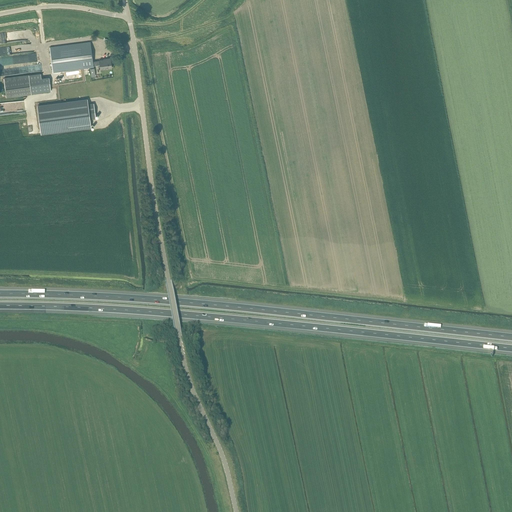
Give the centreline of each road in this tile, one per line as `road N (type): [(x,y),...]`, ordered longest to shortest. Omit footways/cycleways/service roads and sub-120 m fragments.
road 1 (motorway): [(511,337),(156,299),(0,293)]
road 2 (motorway): [(0,305),(161,312),(511,348)]
road 3 (unclassified): [(235,511),(177,332),(127,13)]
road 4 (unclassified): [(0,14),(52,6),(127,13)]
